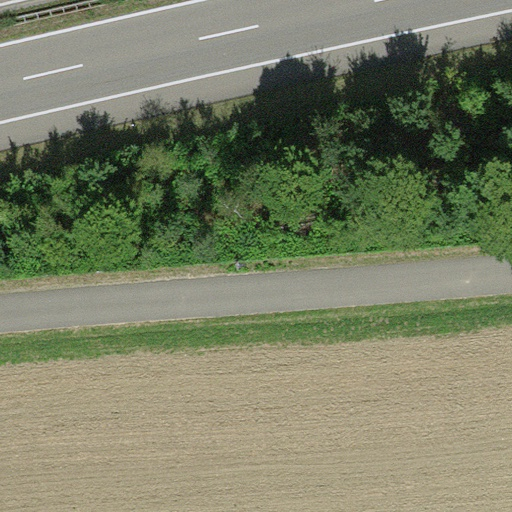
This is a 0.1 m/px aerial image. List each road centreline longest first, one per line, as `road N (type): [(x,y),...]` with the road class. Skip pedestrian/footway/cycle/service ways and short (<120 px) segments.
road 1 (unclassified): [(0,315),(511,276)]
road 2 (motorway): [(0,83),(376,0)]
